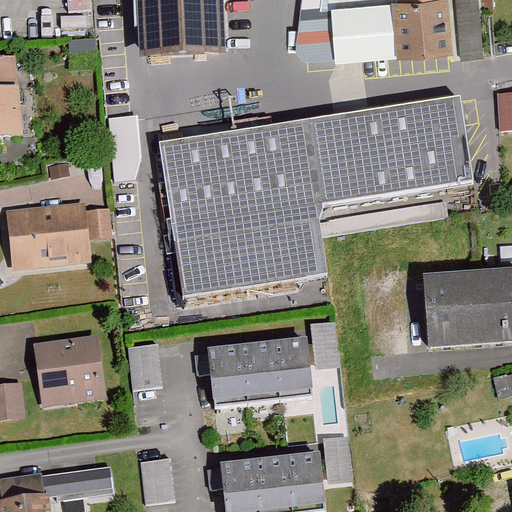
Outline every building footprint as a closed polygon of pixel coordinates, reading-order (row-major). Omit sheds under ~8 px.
[(220,65),(218,0),(142,0),(145,67),(220,65)] [(323,0),(318,63),(396,54),(394,0),(323,0)] [(445,0),(394,0),(396,54),(448,51),(445,0)] [(479,0),(459,0),(466,61),(486,59),(479,0)] [(96,46),(70,47),(70,59),(96,58),(96,46)] [(17,66),(0,67),(0,143),(23,141),(17,66)] [(511,134),(511,99),(501,100),(503,135),(511,134)] [(461,102),(161,149),(185,301),(327,279),(316,211),(474,186),(461,102)] [(138,123),(111,126),(115,164),(142,162),(138,123)] [(12,274),(90,265),(84,213),(6,222),(12,274)] [(511,272),(425,278),(430,351),(511,344),(511,272)] [(337,328),(313,330),(315,355),(339,353),(337,328)] [(100,337),(34,345),(40,396),(62,394),(78,406),(108,402),(100,337)] [(307,347),(276,349),(280,408),(312,405),(307,347)] [(276,349),(242,352),(247,410),(280,408),(276,349)] [(159,350),(130,353),(134,395),(164,392),(159,350)] [(242,352),(211,355),(213,374),(216,413),(247,410),(242,352)] [(213,374),(211,355),(199,356),(200,375),(213,374)] [(349,442),(326,444),(329,469),(351,467),(349,442)] [(322,511),(319,461),(287,463),(291,511),(322,511)] [(291,511),(287,463),(254,466),(257,511),(291,511)] [(171,464),(142,467),(146,510),(176,507),(171,464)] [(257,511),(254,466),(223,469),(224,489),(226,511),(257,511)] [(224,489),(223,469),(209,470),(211,490),(224,489)] [(511,470),(494,474),(497,490),(511,487),(511,470)] [(48,511),(45,480),(0,484),(0,511),(48,511)]
